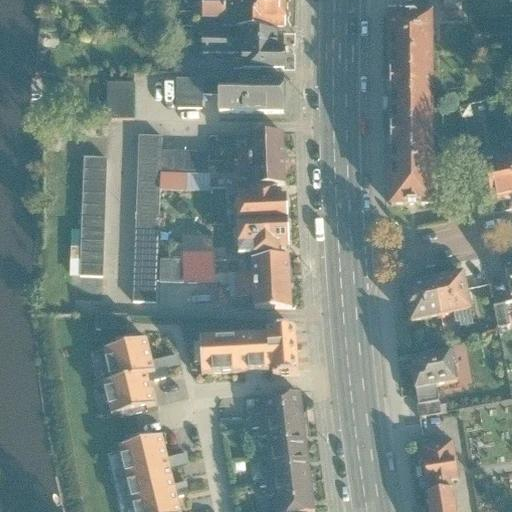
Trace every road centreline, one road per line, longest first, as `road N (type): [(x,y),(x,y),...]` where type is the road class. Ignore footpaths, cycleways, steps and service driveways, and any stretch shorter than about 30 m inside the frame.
road 1 (tertiary): [(338,0),(343,267)]
road 2 (tertiary): [(343,267),(372,511)]
road 3 (residential): [(343,267),(511,230)]
